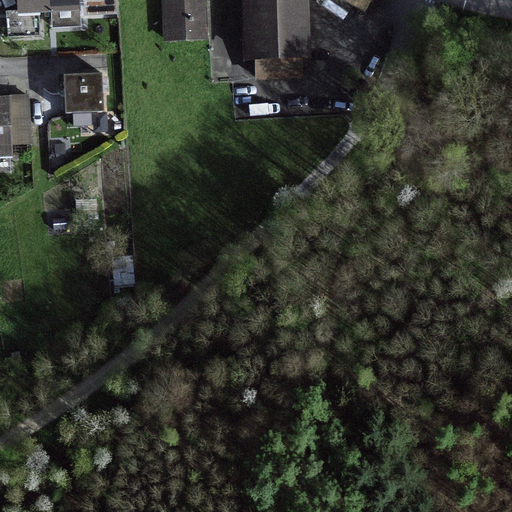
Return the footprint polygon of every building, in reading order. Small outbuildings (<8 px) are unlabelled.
[(17,0),(18,12),(5,13),(6,39),(39,37),(37,11),(48,11),(51,11),(52,28),(78,27),(77,9),(76,0),(17,0)] [(165,0),(167,40),(205,39),(203,0),(165,0)] [(254,0),(257,76),(302,75),(300,0),(254,0)] [(102,73),(63,75),(65,114),(104,111),(102,73)] [(0,156),(13,156),(12,146),(32,146),(30,95),(8,96),(8,100),(0,99),(0,156)]
